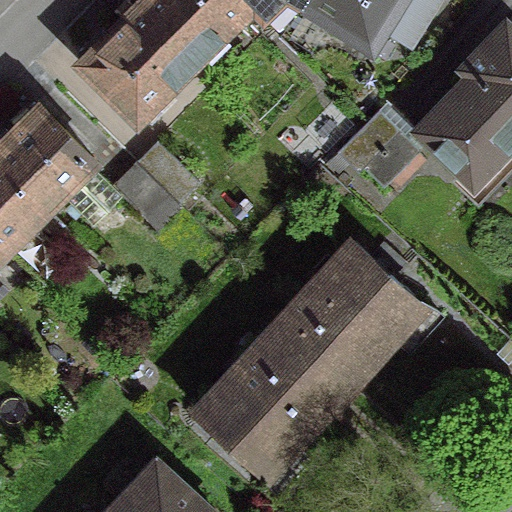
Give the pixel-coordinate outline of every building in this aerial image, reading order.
[(193,58),(248,2),(249,1),(248,0),(136,0),(135,1),(193,58)] [(248,0),(249,1),(248,2),(259,13),(272,0),(294,0),(298,3),(300,0),(248,0)] [(300,0),(298,3),(367,45),(378,29),(406,47),(435,0),(300,0)] [(193,58),(135,1),(75,62),(133,119),(193,58)] [(458,67),(466,74),(413,129),(469,183),(511,138),(511,33),(501,23),(458,67)] [(90,160),(34,104),(0,138),(0,164),(43,207),(90,160)] [(396,130),(375,109),(333,152),(354,173),(396,130)] [(152,140),(132,161),(174,203),(195,182),(152,140)] [(108,186),(153,231),(177,206),(174,203),(132,161),(108,186)] [(0,164),(0,249),(1,250),(43,207),(0,164)] [(350,241),(271,326),(345,394),(367,370),(361,365),(418,303),(350,241)] [(345,394),(271,326),(193,410),(261,473),(318,412),(323,417),(327,412),(345,394)] [(207,511),(151,459),(101,511),(207,511)]
